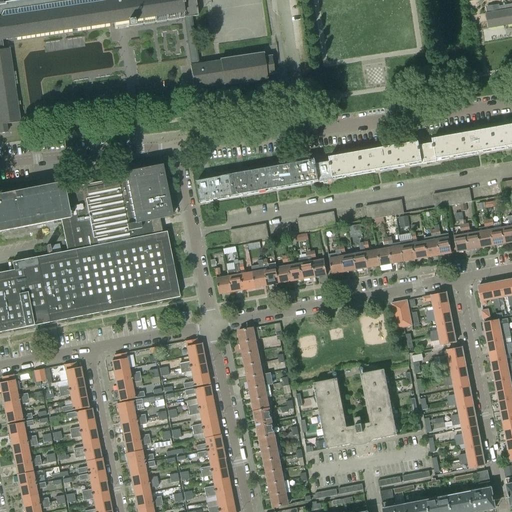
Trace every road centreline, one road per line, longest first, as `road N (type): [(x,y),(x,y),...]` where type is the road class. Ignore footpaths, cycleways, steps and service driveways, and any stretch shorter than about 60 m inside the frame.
road 1 (residential): [(179,145),(511,106)]
road 2 (residential): [(213,324),(458,278)]
road 3 (residential): [(458,278),(504,511)]
road 4 (residential): [(248,511),(213,324)]
road 5 (residential): [(213,324),(179,145)]
road 6 (residential): [(0,162),(179,145)]
road 7 (residential): [(121,511),(90,348)]
road 8 (residential): [(90,348),(213,324)]
